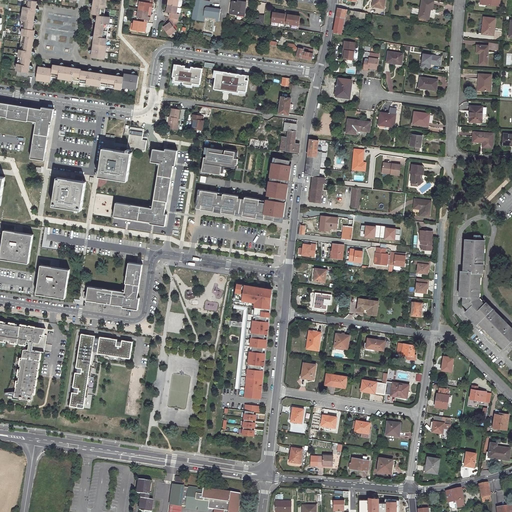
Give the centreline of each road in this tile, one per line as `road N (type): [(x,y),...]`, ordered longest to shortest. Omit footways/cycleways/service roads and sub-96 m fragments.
road 1 (residential): [(0,92),(141,112),(157,58),(167,50),(317,74)]
road 2 (residential): [(288,275),(165,253),(150,261),(138,319),(0,300)]
road 3 (tertiary): [(35,439),(266,475)]
road 4 (tertiary): [(288,275),(317,74)]
road 5 (residential): [(449,154),(432,335)]
road 6 (residential): [(284,315),(432,335)]
road 7 (residential): [(420,414),(276,390)]
